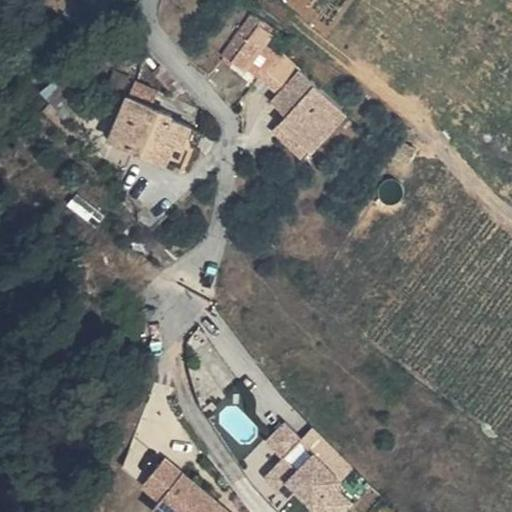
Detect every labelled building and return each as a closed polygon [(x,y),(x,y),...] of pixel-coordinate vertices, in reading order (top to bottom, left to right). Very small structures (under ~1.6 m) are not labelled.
[(264,38),(257,31),(223,65),(235,75),(265,47),(260,42),(264,38)] [(255,56),(235,75),(248,91),(257,80),(266,68),(255,56)] [(266,68),(257,80),(248,91),(263,106),(284,85),(266,68)] [(329,132),(284,85),(263,106),(256,113),(270,128),(263,135),(290,163),(293,167),(329,132)] [(178,126),(128,106),(111,149),(183,180),(199,141),(176,131),(178,126)] [(290,163),(263,135),(256,141),(283,170),(290,163)] [(421,165),(406,156),(401,167),(415,175),(421,165)] [(355,466),(294,413),(279,431),(301,450),(311,459),(302,468),(314,478),(331,493),(324,500),(337,511),(344,511),(363,491),(346,477),(355,466)] [(311,459),(301,450),(283,471),(304,489),(314,478),(302,468),(311,459)] [(215,511),(165,475),(145,501),(160,511),(215,511)]
